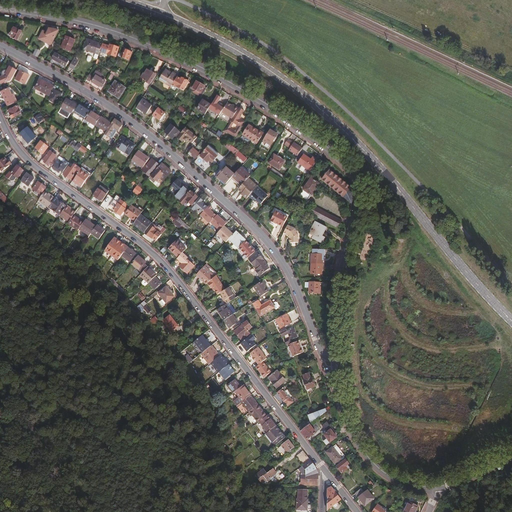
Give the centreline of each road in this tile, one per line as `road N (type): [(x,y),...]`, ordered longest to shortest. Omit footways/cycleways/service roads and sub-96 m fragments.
road 1 (tertiary): [(0,6),(84,21),(187,59),(258,98),(345,163),(359,184),(360,205),(342,268),(336,355)]
road 2 (residential): [(327,472),(178,281),(29,162),(0,115)]
road 3 (residential): [(0,44),(136,123),(241,214),(288,270),(323,352),(336,355)]
road 4 (secondary): [(168,16),(312,98),(511,319)]
road 5 (track): [(0,273),(92,318),(166,404),(221,511)]
road 6 (track): [(157,511),(89,461),(0,343)]
road 7 (tertiary): [(336,355),(343,409),(361,446),(392,476),(436,485)]
